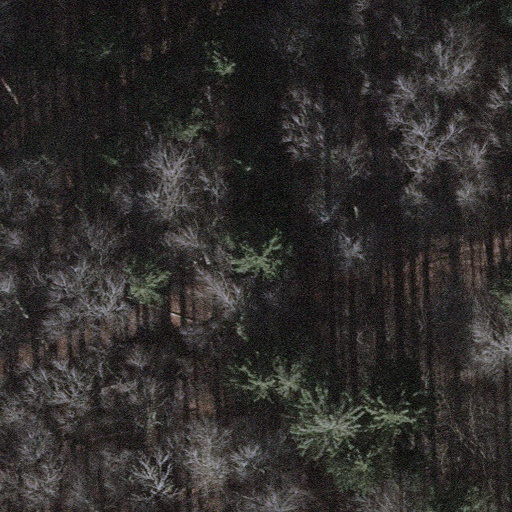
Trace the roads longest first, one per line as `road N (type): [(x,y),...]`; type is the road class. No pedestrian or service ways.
road 1 (track): [(0,382),(214,297),(418,278),(511,253)]
road 2 (track): [(296,0),(0,147)]
